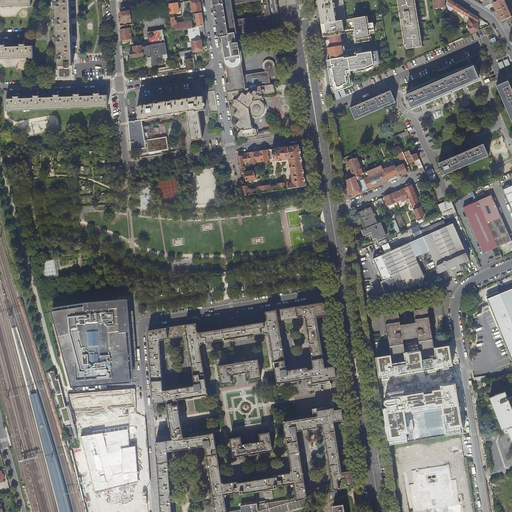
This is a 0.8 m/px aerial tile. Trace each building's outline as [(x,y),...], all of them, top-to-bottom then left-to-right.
[(55,0),(56,3),(54,3),(54,7),(56,7),(56,20),(55,20),(55,24),(57,24),(57,38),(55,38),(55,41),(57,41),(57,50),(71,50),(69,0),(55,0)] [(197,0),(190,1),(192,12),(199,11),(200,13),(202,13),(200,2),(197,0)] [(212,0),(218,37),(222,37),(229,83),(226,83),(227,92),(271,85),(269,77),(277,76),(275,67),(274,67),(273,66),(273,64),(271,62),(269,61),(267,62),(265,62),(264,64),(264,65),(264,72),(245,75),(245,76),(244,76),(237,33),(280,26),(275,0),(212,0)] [(327,23),(328,23),(337,21),(349,19),(346,0),(317,0),(321,22),(321,24),(327,23)] [(418,17),(416,17),(413,0),(398,0),(401,19),(400,20),(401,25),(402,25),(406,49),(421,47),(417,23),(419,22),(418,17)] [(448,0),(433,0),(434,8),(445,8),(445,5),(447,5),(448,0)] [(449,0),(448,0),(447,5),(466,17),(469,18),(469,12),(449,0)] [(511,0),(500,0),(497,2),(493,3),(496,11),(501,22),(511,17),(509,13),(511,12),(510,11),(509,11),(504,1),(507,0),(511,0)] [(178,3),(169,5),(171,18),(173,18),(173,14),(179,13),(178,3)] [(121,12),(119,16),(120,23),(131,22),(130,11),(121,12)] [(478,17),(469,12),(469,18),(468,25),(472,34),(479,31),(477,26),(477,25),(478,17)] [(200,13),(196,14),(198,27),(204,26),(202,13),(200,13)] [(375,34),(372,20),(362,22),(364,31),(365,31),(366,35),(364,35),(364,36),(375,34)] [(329,32),(339,31),(339,30),(337,21),(328,23),(328,27),(329,32)] [(192,22),(172,25),(173,31),(188,29),(193,28),(192,22)] [(188,29),(191,42),(192,42),(201,40),(199,31),(204,30),(204,26),(198,27),(193,28),(188,29)] [(130,28),(120,30),(122,46),(129,45),(129,41),(131,41),(130,28)] [(163,30),(147,32),(149,46),(150,50),(152,66),(168,64),(163,30)] [(347,33),(344,33),(346,42),(346,45),(358,43),(357,34),(347,36),(347,33)] [(323,37),(324,40),(330,39),(332,47),(340,46),(346,45),(346,42),(342,43),(340,34),(323,37)] [(201,40),(192,42),(193,52),(203,50),(201,40)] [(0,46),(0,47),(0,58),(33,58),(33,46),(26,46),(26,44),(19,43),(20,46),(5,47),(5,44),(0,43),(0,46)] [(142,46),(132,47),(133,51),(129,52),(131,61),(144,59),(142,51),(142,47),(142,46)] [(340,46),(332,47),(333,55),(341,54),(340,46)] [(72,79),(71,50),(57,50),(57,56),(56,56),(56,59),(58,59),(58,67),(56,67),(57,79),(72,79)] [(192,56),(185,57),(186,63),(184,63),(185,66),(186,66),(187,70),(195,68),(193,55),(192,56)] [(345,70),(355,69),(354,66),(357,65),(357,64),(355,64),(354,59),(344,60),(345,70)] [(362,67),(380,64),(379,59),(361,62),(362,67)] [(329,73),(336,72),(335,63),(328,64),(329,73)] [(361,79),(371,76),(368,67),(362,69),(360,69),(361,74),(360,75),(361,79)] [(408,101),(411,108),(451,91),(478,79),(473,68),(406,96),(407,99),(406,99),(407,101),(408,101)] [(336,72),(329,73),(330,78),(331,83),(333,94),(343,90),(342,85),(346,84),(344,70),(336,72)] [(511,88),(509,81),(497,86),(511,121),(511,88)] [(277,130),(277,129),(257,133),(257,131),(256,130),(255,129),(254,128),(252,128),(250,115),(251,114),(252,115),(255,117),(258,117),(261,116),(263,114),(265,112),(265,110),(265,107),(264,104),(263,102),(261,101),(260,100),(263,100),(262,97),(274,95),(275,93),(274,86),(272,84),(271,85),(227,92),(229,102),(233,101),(234,104),(232,106),(238,111),(234,116),(239,120),(235,126),(241,130),(238,135),(239,140),(276,133),(278,132),(278,131),(278,130),(277,130)] [(396,102),(391,91),(382,95),(381,93),(378,95),(379,96),(362,103),(362,102),(358,104),(359,105),(350,108),(355,120),(396,102)] [(6,99),(6,110),(107,106),(107,95),(99,95),(99,94),(94,94),(94,96),(79,96),(79,94),(74,95),(74,96),(59,97),(59,95),(53,95),(53,97),(39,98),(39,95),(33,96),(33,98),(19,98),(19,96),(14,97),(14,99),(6,99)] [(137,107),(139,120),(149,119),(149,118),(187,111),(192,141),(203,139),(201,130),(202,129),(201,126),(198,111),(205,110),(204,106),(206,106),(205,103),(204,104),(203,96),(194,98),(193,96),(190,97),(190,99),(172,101),(172,100),(169,100),(169,102),(150,105),(150,103),(147,104),(147,105),(137,107)] [(137,121),(129,122),(131,151),(140,149),(141,154),(161,151),(161,154),(169,152),(167,137),(145,141),(143,127),(142,120),(137,121)] [(440,171),(442,170),(443,174),(488,156),(483,144),(475,147),(474,146),(471,148),(471,149),(453,157),(452,156),(449,157),(449,158),(438,162),(440,167),(439,168),(440,171)] [(268,150),(269,160),(274,159),(274,161),(289,159),(291,167),(290,167),(290,168),(291,168),(293,183),(289,184),(288,183),(284,183),(285,189),(306,186),(299,148),(296,145),(268,150)] [(261,151),(262,162),(269,161),(269,160),(268,150),(261,151)] [(415,161),(419,169),(423,167),(417,153),(412,156),(410,151),(405,153),(410,163),(415,161)] [(248,153),(249,164),(257,163),(255,152),(248,153)] [(240,168),(244,168),(244,165),(249,164),(248,153),(244,154),(244,156),(239,157),(238,158),(240,168)] [(354,177),(358,176),(363,173),(357,158),(360,157),(358,153),(343,159),(344,163),(348,162),(354,177)] [(400,166),(396,167),(399,175),(400,177),(411,172),(403,153),(402,153),(402,155),(400,156),(401,159),(400,160),(403,167),(405,167),(405,168),(401,170),(400,166)] [(387,180),(399,175),(396,167),(395,165),(383,170),(387,180)] [(352,197),(388,182),(387,180),(383,170),(382,166),(366,172),(369,177),(361,181),(358,176),(354,177),(347,180),(348,187),(349,196),(352,197)] [(251,172),(245,173),(246,181),(252,180),(255,179),(254,171),(251,172)] [(409,199),(410,203),(411,205),(418,202),(412,185),(405,188),(407,194),(409,199)] [(511,185),(503,190),(511,208),(511,185)] [(254,194),(254,188),(247,189),(247,186),(243,187),(244,196),(254,194)] [(405,188),(393,194),(396,202),(399,201),(400,202),(402,201),(402,202),(406,200),(408,204),(410,203),(409,199),(408,200),(406,195),(407,194),(405,188)] [(396,202),(393,194),(384,197),(389,208),(392,207),(391,204),(396,202)] [(511,237),(492,194),(462,208),(481,250),(511,237)] [(456,212),(450,199),(438,205),(443,215),(448,213),(449,215),(456,212)] [(361,218),(365,229),(377,224),(375,217),(376,215),(373,213),(371,208),(368,209),(368,208),(365,209),(366,210),(358,213),(361,218)] [(420,230),(430,251),(439,273),(455,266),(458,264),(469,260),(452,224),(446,226),(443,220),(420,230)] [(386,237),(380,223),(377,224),(365,229),(361,231),(363,236),(371,232),(372,234),(371,235),(373,239),(376,238),(377,241),(386,237)] [(413,233),(416,240),(423,254),(430,251),(420,230),(413,233)] [(382,255),(392,277),(419,265),(416,258),(423,254),(416,240),(382,255)] [(383,281),(392,277),(382,255),(373,259),(383,281)] [(42,262),(43,266),(41,267),(43,277),(45,277),(45,281),(57,279),(54,260),(42,262)] [(419,265),(392,277),(399,292),(422,282),(424,276),(419,265)] [(392,277),(383,281),(381,282),(386,294),(399,292),(392,277)] [(511,288),(485,301),(511,362),(511,288)] [(354,485),(351,471),(342,472),(334,422),(344,420),(341,409),(334,410),(333,406),(334,405),(334,401),(333,401),(333,400),(329,401),(329,406),(312,409),(314,417),(283,422),(291,471),(290,473),(284,474),(283,473),(280,474),(281,474),(272,476),(272,477),(267,478),(267,477),(265,478),(265,479),(249,481),(249,480),(246,481),(246,482),(242,482),(242,481),(233,482),(230,482),(230,483),(224,484),(222,482),(217,454),(220,454),(220,450),(216,450),(213,433),(183,438),(182,432),(183,432),(182,429),(180,419),(178,409),(179,409),(179,406),(178,406),(177,400),(207,395),(199,346),(200,344),(203,343),(203,344),(206,344),(206,342),(221,340),(222,341),(225,340),(225,339),(243,336),(243,337),(247,337),(246,336),(261,333),(261,335),(265,334),(265,333),(267,333),(269,335),(277,384),(307,379),(308,381),(307,383),(306,385),(306,387),(307,388),(309,389),(311,389),(313,388),(314,386),(326,384),(327,389),(331,389),(330,388),(331,387),(331,383),(330,383),(329,378),(336,377),(334,366),(324,367),(316,317),(326,315),(324,306),(321,303),(265,312),(266,320),(265,322),(199,333),(197,331),(196,323),(149,330),(147,334),(153,404),(166,402),(169,421),(172,440),(169,440),(163,441),(156,442),(160,511),(256,511),(304,498),(322,493),(329,491),(354,485)] [(119,317),(118,307),(84,310),(84,306),(51,309),(52,312),(71,388),(72,388),(131,383),(127,332),(120,333),(120,330),(121,330),(121,329),(122,328),(121,328),(121,327),(120,327),(119,317)] [(434,348),(427,308),(413,311),(415,323),(400,325),(398,313),(384,315),(391,355),(404,353),(402,340),(417,338),(420,350),(434,348)] [(391,355),(375,358),(378,378),(453,366),(449,345),(434,348),(435,357),(421,360),(420,350),(404,353),(406,363),(393,365),(391,355)] [(257,359),(218,365),(221,384),(232,383),(230,375),(248,372),(250,380),(260,378),(257,359)] [(54,370),(47,372),(62,422),(64,427),(67,438),(72,436),(75,436),(72,425),(72,423),(71,420),(70,414),(67,405),(66,406),(65,406),(58,379),(56,379),(54,370)] [(388,393),(389,398),(385,399),(385,404),(386,408),(383,408),(390,446),(446,436),(464,433),(455,383),(439,386),(440,389),(432,390),(433,392),(424,394),(424,391),(405,394),(404,390),(388,393)] [(489,399),(492,405),(493,409),(502,431),(511,426),(511,396),(508,399),(505,392),(489,399)] [(46,456),(60,511),(70,511),(63,483),(56,461),(47,430),(38,397),(31,399),(46,456)] [(69,405),(67,405),(70,414),(71,420),(72,423),(72,425),(75,436),(72,436),(73,438),(73,439),(77,438),(70,409),(69,405)] [(80,433),(95,493),(138,482),(136,446),(129,447),(129,425),(80,433)] [(259,433),(260,441),(242,444),(241,437),(230,438),(233,457),(273,451),(270,432),(259,433)] [(449,467),(412,473),(414,484),(409,485),(413,511),(461,511),(460,504),(463,503),(462,494),(459,495),(456,479),(451,480),(449,467)] [(304,498),(256,511),(283,511),(307,505),(304,498)]
